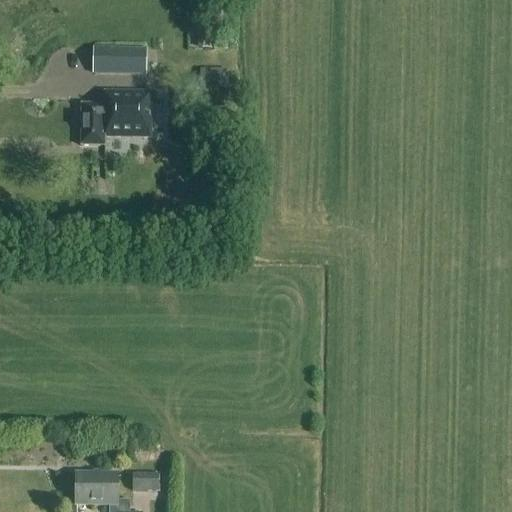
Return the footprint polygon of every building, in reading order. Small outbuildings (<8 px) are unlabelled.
[(90,78),(145,79),(145,51),(91,50),(90,78)] [(234,87),(233,69),(204,70),(205,89),(234,87)] [(149,95),(102,95),(102,107),(78,107),(78,148),(102,148),(102,141),(148,141),(149,95)] [(192,181),(192,168),(148,168),(147,181),(163,181),(163,188),(179,189),(179,181),(192,181)] [(159,451),(136,451),(136,462),(159,462),(159,451)] [(158,494),(158,475),(131,475),(131,494),(158,494)] [(130,511),(130,503),(117,503),(117,476),(75,476),(75,508),(109,508),(108,511),(130,511)]
